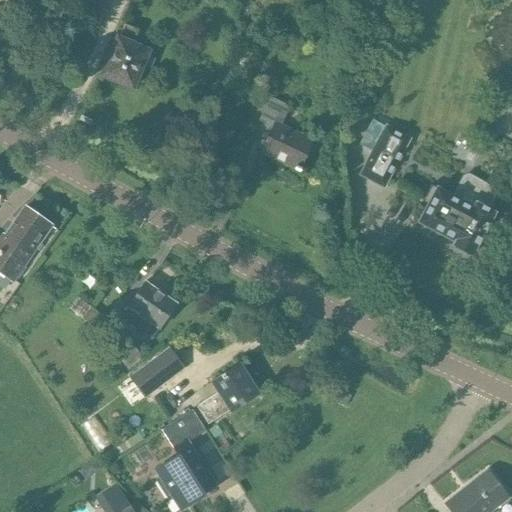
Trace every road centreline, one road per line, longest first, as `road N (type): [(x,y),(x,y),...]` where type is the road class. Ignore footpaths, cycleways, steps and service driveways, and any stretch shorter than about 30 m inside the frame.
road 1 (tertiary): [(477,380),(220,258),(0,132)]
road 2 (residential): [(363,511),(442,447),(477,380)]
